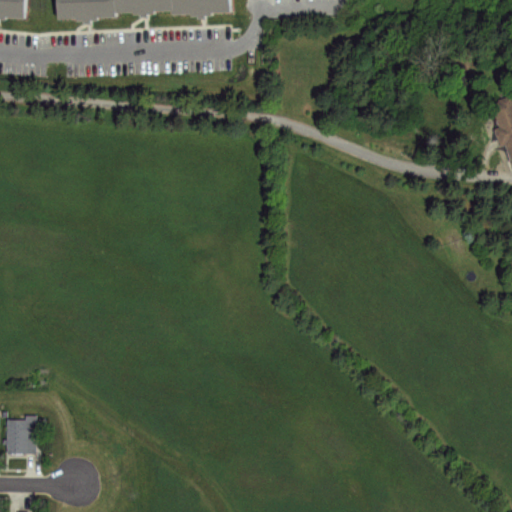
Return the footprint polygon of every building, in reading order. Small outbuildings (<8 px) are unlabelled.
[(0,0),(26,0),(25,16),(5,14),(5,17),(0,16),(0,0)] [(57,0),(117,0),(118,10),(118,15),(99,16),(99,19),(92,19),(93,21),(85,21),(84,17),(78,18),(78,14),(58,15),(57,0)] [(170,0),(171,8),(154,9),(154,11),(149,12),(149,14),(140,14),(140,12),(135,12),(134,10),(118,10),(117,0),(170,0)] [(230,0),(231,10),(213,11),(213,14),(206,14),(207,17),(199,17),(199,15),(191,15),(191,12),(173,13),(171,8),(170,0),(230,0)] [(511,166),(490,101),(511,93),(511,166)] [(26,414),(38,414),(37,453),(8,453),(8,418),(26,419),(26,414)]
